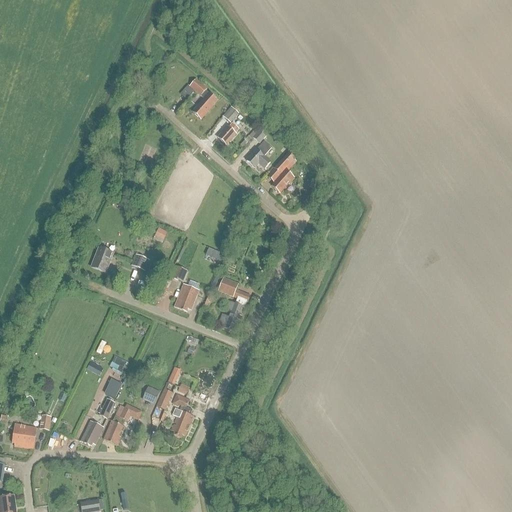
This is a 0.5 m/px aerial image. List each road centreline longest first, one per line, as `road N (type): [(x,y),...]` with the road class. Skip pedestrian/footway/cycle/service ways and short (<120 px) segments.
road 1 (residential): [(243,348),(295,229),(170,117)]
road 2 (residential): [(29,511),(26,472),(39,455),(187,461)]
road 3 (residential): [(243,348),(84,283)]
road 4 (residential): [(187,461),(243,348)]
